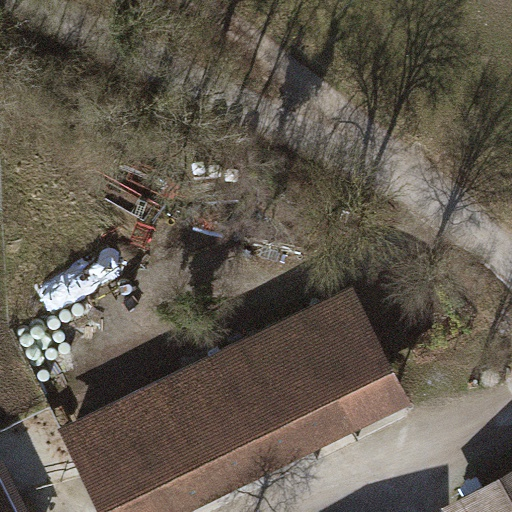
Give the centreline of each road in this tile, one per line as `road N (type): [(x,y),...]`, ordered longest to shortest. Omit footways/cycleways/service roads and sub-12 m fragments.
road 1 (residential): [(511,262),(432,198),(40,0)]
road 2 (track): [(432,198),(280,60),(196,0)]
road 3 (track): [(511,410),(339,465),(238,511)]
